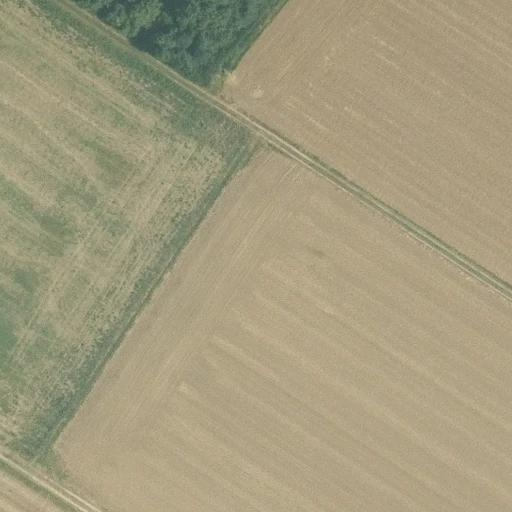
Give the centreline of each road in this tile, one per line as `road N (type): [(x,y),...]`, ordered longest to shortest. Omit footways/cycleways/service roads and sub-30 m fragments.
road 1 (track): [(62,0),(511,298)]
road 2 (track): [(262,133),(34,479)]
road 3 (track): [(205,95),(281,0)]
